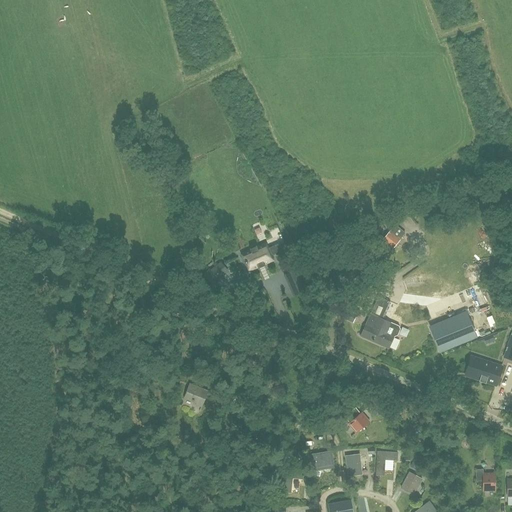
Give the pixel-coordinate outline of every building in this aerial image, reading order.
[(388,254),(404,233),(394,225),(378,246),(388,254)] [(267,248),(266,244),(257,248),(256,246),(249,249),(250,251),(241,254),(245,262),(244,262),(245,264),(246,264),(249,271),(257,267),(258,269),(265,266),(264,264),(273,260),(270,255),(277,252),(274,245),(267,248)] [(382,280),(391,274),(384,264),(375,270),(382,280)] [(284,274),(293,293),(304,289),(295,269),(284,274)] [(405,294),(416,300),(420,293),(408,288),(405,294)] [(370,314),(360,336),(367,339),(368,339),(389,348),(394,336),(397,335),(400,329),(399,326),(381,318),(389,301),(378,296),(370,314)] [(406,324),(414,303),(398,298),(391,319),(406,324)] [(345,309),(341,317),(353,322),(356,314),(345,309)] [(465,314),(431,328),(440,350),(474,336),(465,314)] [(501,366),(474,357),(472,365),(470,370),(478,372),(477,372),(478,372),(476,379),(479,380),(495,385),(501,366)] [(201,407),(208,391),(190,384),(184,398),(196,403),(195,404),(201,407)] [(356,433),(369,421),(362,412),(348,423),(356,433)] [(347,476),(362,475),(359,454),(345,455),(347,476)] [(387,469),(399,469),(399,460),(387,460),(387,469)] [(319,469),(333,471),(334,465),(319,463),(319,469)] [(483,474),(482,469),(475,470),(476,485),(483,485),(483,491),(495,491),(495,473),(483,474)] [(414,494),(422,479),(409,473),(401,488),(414,494)] [(417,511),(438,511),(439,511),(431,502),(417,511)] [(347,511),(355,511),(354,503),(347,503),(347,511)]
